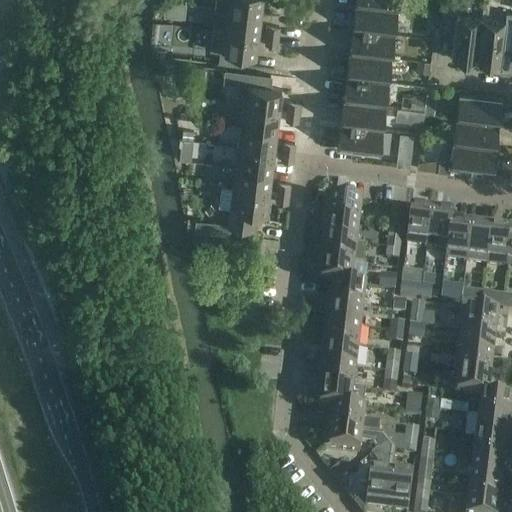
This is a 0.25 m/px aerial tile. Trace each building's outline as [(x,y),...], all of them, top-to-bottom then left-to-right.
[(223,9),(259,13),(260,0),(215,0),(214,8),(223,9)] [(355,0),(355,5),(397,10),(397,8),(408,10),(409,0),(355,0)] [(164,1),(162,17),(176,18),(177,7),(177,3),(164,1)] [(394,34),(397,10),(355,5),(352,29),(394,34)] [(256,34),(259,13),(223,9),(221,30),(256,34)] [(511,49),(511,13),(505,13),(504,22),(480,19),(475,61),(500,64),(502,48),(511,49)] [(475,61),(480,19),(455,16),(450,58),(475,61)] [(422,32),(432,33),(434,18),(424,17),(422,32)] [(266,36),(277,37),(278,28),(267,26),(266,36)] [(256,34),(221,30),(212,29),(209,50),(220,51),(219,62),(242,65),(243,54),(254,55),(256,34)] [(391,58),(394,34),(352,29),(349,53),(391,58)] [(276,46),(277,37),(266,36),(264,45),(276,46)] [(419,50),(430,52),(432,39),(420,37),(419,50)] [(388,82),(391,58),(349,53),(346,77),(388,82)] [(417,61),(416,72),(428,72),(429,62),(417,61)] [(189,81),(202,82),(204,68),(191,66),(189,81)] [(385,106),(388,82),(346,77),(343,101),(385,106)] [(242,106),(278,111),(281,89),(245,85),(242,106)] [(411,95),(409,109),(423,111),(425,98),(425,97),(411,95)] [(455,119),(496,125),(499,100),(458,95),(455,119)] [(423,111),(423,114),(433,116),(435,100),(432,99),(425,98),(423,111)] [(382,131),(385,106),(343,101),(340,125),(382,131)] [(286,112),(298,113),(299,104),(287,102),(286,112)] [(275,131),(278,111),(242,106),(239,126),(275,131)] [(407,123),(421,125),(423,114),(423,111),(409,109),(408,109),(407,123)] [(296,123),(298,113),(286,112),(285,122),(296,123)] [(494,149),(496,125),(455,119),(452,144),(494,149)] [(379,155),(382,131),(340,125),(337,149),(379,155)] [(273,151),(275,131),(239,126),(237,147),(273,151)] [(181,131),(181,138),(192,140),(193,133),(181,131)] [(399,132),(398,142),(403,143),(412,144),(413,134),(399,132)] [(281,152),(293,154),(294,144),(283,142),(281,152)] [(491,174),(494,149),(452,144),(450,159),(438,160),(437,172),(453,174),(454,169),(491,174)] [(270,171),(273,151),(237,147),(234,167),(270,171)] [(291,163),(293,154),(281,152),(280,162),(291,163)] [(179,153),(178,160),(190,161),(191,155),(179,153)] [(408,166),(410,156),(398,154),(396,164),(408,166)] [(437,159),(421,157),(420,169),(436,171),(437,159)] [(268,192),(270,171),(234,167),(232,187),(268,192)] [(276,193),(288,194),(289,184),(277,183),(276,193)] [(265,213),(268,192),(232,187),(229,209),(227,223),(227,227),(230,227),(253,230),(255,212),(265,213)] [(287,204),(288,194),(276,193),(275,203),(287,204)] [(322,219),(359,223),(362,203),(325,198),(322,219)] [(401,230),(403,209),(391,208),(389,228),(401,230)] [(426,248),(431,211),(410,209),(405,245),(418,247),(417,252),(426,253),(426,248)] [(450,224),(451,224),(452,214),(431,211),(426,248),(445,250),(446,250),(450,224)] [(193,231),(229,236),(230,227),(227,227),(227,223),(195,219),(193,231)] [(356,244),(359,223),(322,219),(320,239),(356,244)] [(471,226),(451,224),(450,224),(446,250),(445,250),(444,260),(466,263),(471,226)] [(487,266),(491,229),(471,226),(466,263),(487,266)] [(386,243),(400,245),(402,230),(388,228),(386,243)] [(507,268),(511,231),(491,229),(487,266),(507,268)] [(366,245),(356,244),(320,239),(317,260),(354,264),(364,265),(366,245)] [(398,260),(400,245),(386,243),(384,258),(398,260)] [(351,285),(354,264),(317,260),(314,281),(329,284),(329,282),(351,285)] [(381,289),(394,290),(395,281),(382,279),(381,289)] [(366,287),(351,285),(329,282),(329,284),(326,303),(363,307),(366,287)] [(420,299),(421,286),(400,283),(398,297),(420,299)] [(442,284),(440,301),(448,302),(450,285),(442,284)] [(421,286),(420,299),(430,300),(432,287),(421,286)] [(393,300),(394,290),(381,289),(379,298),(393,300)] [(460,304),(462,291),(452,289),(451,303),(460,304)] [(462,291),(460,304),(470,305),(471,292),(462,291)] [(502,308),(504,295),(490,293),(490,292),(482,291),(480,305),(485,306),(502,308)] [(511,296),(504,295),(502,308),(511,309),(511,296)] [(392,301),(391,311),(404,312),(405,302),(392,301)] [(360,328),(363,307),(326,303),(324,324),(360,328)] [(458,331),(494,335),(497,314),(460,310),(458,331)] [(409,315),(408,325),(421,326),(422,317),(409,315)] [(389,332),(402,334),(403,324),(390,322),(389,332)] [(358,349),(360,328),(324,324),(321,344),(358,349)] [(421,326),(408,325),(406,334),(420,336),(421,326)] [(492,356),(494,335),(458,331),(455,351),(492,356)] [(401,344),(402,334),(389,332),(388,342),(401,344)] [(355,369),(358,349),(321,344),(318,364),(355,369)] [(489,377),(492,356),(455,351),(452,372),(489,377)] [(386,352),(385,363),(397,364),(398,353),(386,352)] [(403,365),(416,367),(417,357),(404,356),(403,365)] [(419,358),(419,367),(428,368),(429,359),(419,358)] [(385,363),(384,373),(396,374),(397,374),(398,368),(398,365),(397,364),(385,363)] [(353,390),(355,369),(318,364),(316,385),(353,390)] [(415,376),(416,367),(403,365),(401,375),(415,376)] [(487,396),(489,377),(452,372),(450,393),(455,393),(478,397),(479,396),(487,397),(487,396)] [(384,373),(382,382),(396,384),(397,374),(396,374),(384,373)] [(396,384),(382,382),(381,393),(394,395),(396,384)] [(350,408),(353,390),(316,385),(313,406),(333,409),(333,406),(350,408)] [(421,408),(422,398),(409,396),(408,407),(421,408)] [(511,400),(487,396),(487,397),(479,396),(478,397),(476,417),(508,421),(511,400)] [(425,411),(438,412),(438,403),(426,401),(425,411)] [(441,404),(440,412),(465,415),(466,406),(441,404)] [(365,410),(350,408),(333,406),(333,409),(330,427),(377,433),(379,423),(363,421),(365,410)] [(437,422),(438,412),(425,411),(424,420),(437,422)] [(506,442),(508,421),(476,417),(473,438),(506,442)] [(373,444),(376,450),(387,441),(381,434),(378,433),(330,427),(328,449),(359,453),(360,443),(373,444)] [(405,428),(404,437),(402,446),(414,448),(416,448),(418,429),(417,429),(405,428)] [(503,462),(506,442),(473,438),(471,458),(503,462)] [(380,464),(379,472),(369,470),(366,494),(364,507),(386,510),(391,473),(394,450),(387,441),(376,450),(370,455),(377,465),(380,464)] [(420,452),(433,453),(434,443),(422,442),(420,452)] [(402,446),(402,451),(401,455),(414,457),(416,448),(414,448),(402,446)] [(431,474),(433,453),(420,452),(418,472),(431,474)] [(500,482),(503,462),(471,458),(468,478),(500,482)] [(428,494),(431,474),(418,472),(416,492),(428,494)] [(391,473),(386,510),(405,511),(406,511),(411,475),(391,473)] [(498,503),(500,482),(468,478),(466,499),(498,503)] [(425,511),(427,502),(428,494),(416,492),(413,511),(425,511)] [(366,494),(353,503),(359,511),(362,511),(364,511),(364,507),(366,494)] [(496,511),(498,503),(466,499),(464,511),(496,511)]
